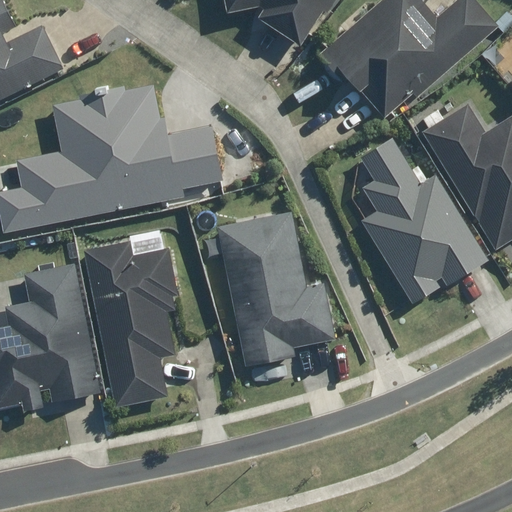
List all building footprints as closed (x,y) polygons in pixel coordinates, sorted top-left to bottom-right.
[(0,0),(0,100),(63,67),(36,14),(17,24),(4,0),(0,0)] [(224,0),(227,14),(252,9),(299,43),(327,5),(332,8),(338,0),(224,0)] [(422,0),(380,0),(318,54),(335,74),(342,68),(388,121),(500,24),(479,0),(458,0),(438,18),(422,0)] [(0,163),(0,211),(4,232),(186,196),(185,190),(223,182),(212,123),(165,132),(156,83),(123,90),(122,84),(82,92),(84,97),(54,103),(63,151),(0,163)] [(468,99),(420,130),(498,249),(511,239),(511,117),(511,116),(488,131),(468,99)] [(489,260),(437,175),(422,184),(393,137),(362,155),(377,178),(364,186),(378,209),(362,219),(416,306),(489,260)] [(291,210),(215,226),(246,369),(295,358),(293,349),(339,339),(327,283),(308,287),(291,210)] [(183,313),(166,231),(84,248),(116,410),(169,400),(161,361),(177,358),(168,316),(183,313)] [(0,411),(101,391),(75,262),(0,277),(0,411)]
